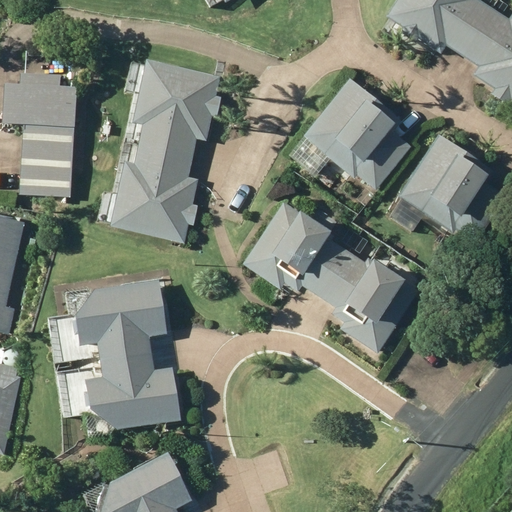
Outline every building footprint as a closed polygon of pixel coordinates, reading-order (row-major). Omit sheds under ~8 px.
[(462,53),(493,7),(481,0),(396,0),(386,16),(401,27),(398,31),(414,42),(417,38),(439,51),(445,42),(462,53)] [(493,7),(462,53),(480,65),(474,74),(494,88),(491,93),(508,103),(511,99),(511,15),(510,18),(493,7)] [(138,145),(192,157),(197,137),(206,140),(211,115),(217,116),(221,97),(215,96),(219,75),(148,59),(133,121),(143,123),(138,145)] [(19,193),(70,197),(76,87),(59,86),(59,73),(20,71),(19,84),(4,83),(2,121),(23,122),(19,193)] [(401,119),(350,78),(287,155),(314,177),(330,158),(354,178),(357,174),(375,189),(411,146),(392,130),(401,119)] [(398,195),(452,232),(455,227),(473,239),(504,195),(484,180),(492,170),(441,134),(398,195)] [(188,176),(192,157),(138,145),(134,164),(124,162),(110,226),(184,243),(188,223),(193,224),(198,205),(192,204),(198,179),(188,176)] [(318,296),(348,251),(327,236),(331,230),(300,209),(299,211),(283,201),(242,263),(280,288),(284,282),(298,291),(302,285),(318,296)] [(6,305),(24,222),(0,216),(0,331),(9,333),(14,307),(6,305)] [(359,236),(351,247),(360,253),(368,241),(359,236)] [(348,251),(318,296),(335,307),(332,313),(344,321),(340,328),(376,353),(418,289),(374,260),(370,265),(348,251)] [(98,360),(152,352),(149,335),(166,333),(159,280),(92,289),(74,314),(79,346),(96,344),(98,360)] [(152,352),(98,360),(101,376),(81,379),(85,406),(115,429),(180,420),(172,367),(154,369),(152,352)] [(0,453),(4,454),(20,376),(16,375),(18,366),(0,361),(0,453)] [(178,511),(177,508),(192,501),(167,453),(84,495),(92,511),(95,511),(178,511)]
